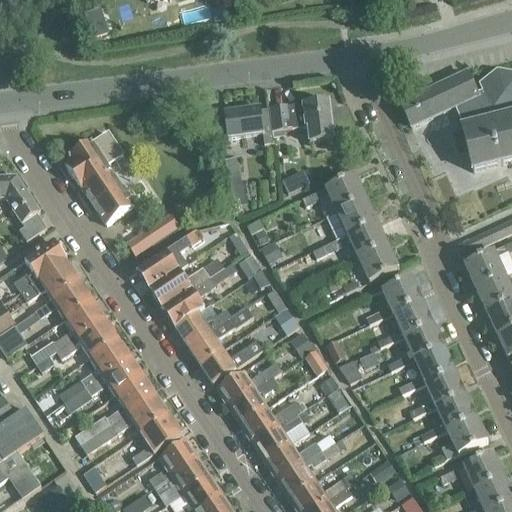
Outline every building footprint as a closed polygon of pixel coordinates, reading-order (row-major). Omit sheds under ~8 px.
[(104,5),(87,13),(101,40),(117,32),(104,5)] [(511,74),(498,73),(479,87),(480,95),(476,97),(468,78),(401,108),(412,132),(456,111),(465,131),(462,132),(473,175),(511,165),(511,74)] [(268,111),(269,112),(272,139),(283,137),(281,124),(290,123),(289,121),(303,119),(305,131),(308,131),(310,146),(332,143),(328,104),(268,111)] [(272,139),(269,112),(261,113),(259,111),(224,115),(227,141),(261,137),(262,148),(272,147),(271,139),(272,139)] [(106,169),(122,159),(108,138),(92,149),(90,146),(69,159),(70,160),(68,162),(69,164),(64,167),(81,194),(83,195),(106,229),(133,211),(106,169)] [(130,158),(116,164),(126,188),(140,182),(130,158)] [(225,164),(233,196),(241,194),(238,182),(240,181),(236,161),(225,164)] [(326,193),(337,217),(366,203),(355,179),(326,193)] [(16,180),(0,180),(0,204),(2,204),(22,232),(19,234),(26,246),(46,233),(36,218),(40,216),(16,180)] [(337,245),(348,240),(377,227),(366,203),(337,217),(326,222),(337,245)] [(511,225),(456,251),(461,261),(511,237),(511,225)] [(348,240),(359,264),(388,250),(377,227),(348,240)] [(196,236),(136,274),(149,294),(179,275),(187,269),(180,258),(201,244),(196,236)] [(340,252),(336,244),(313,256),(316,263),(340,252)] [(511,246),(464,269),(476,293),(501,281),(506,279),(511,275),(511,265),(509,259),(511,257),(511,246)] [(21,297),(66,267),(53,247),(24,266),(31,276),(14,287),(21,297)] [(388,250),(359,264),(370,288),(399,274),(388,250)] [(253,280),(253,281),(262,275),(251,260),(238,268),(248,283),(253,280)] [(149,294),(162,313),(223,273),(216,264),(185,284),(179,275),(149,294)] [(51,306),(80,287),(66,267),(21,297),(27,307),(44,295),(51,306)] [(162,313),(175,332),(197,318),(204,313),(198,304),(203,300),(204,298),(228,282),(223,273),(162,313)] [(262,275),(253,281),(260,292),(270,288),(262,275)] [(476,293),(487,316),(511,304),(511,292),(506,279),(476,293)] [(382,295),(393,319),(423,306),(411,282),(382,295)] [(64,324),(92,305),(80,287),(51,306),(34,317),(40,325),(53,317),(50,312),(54,309),(64,324)] [(309,291),(295,298),(301,309),(315,302),(309,291)] [(274,295),(266,300),(278,317),(286,312),(274,295)] [(511,304),(487,316),(498,340),(511,332),(511,304)] [(49,361),(57,356),(105,324),(92,305),(64,324),(71,336),(55,347),(54,345),(32,359),(38,369),(49,361)] [(393,319),(404,343),(433,329),(423,306),(393,319)] [(0,337),(16,327),(3,308),(0,310),(0,337)] [(242,330),(254,322),(246,312),(230,323),(187,351),(200,371),(223,355),(215,343),(235,330),(242,330)] [(197,318),(175,332),(187,351),(230,323),(226,316),(205,330),(197,318)] [(366,322),(369,329),(382,324),(379,317),(366,322)] [(280,318),(266,324),(271,337),(286,332),(280,318)] [(79,347),(90,363),(118,344),(105,324),(57,356),(62,365),(78,354),(75,350),(79,347)] [(404,343),(415,366),(444,353),(433,329),(404,343)] [(511,332),(498,340),(509,363),(511,361),(511,332)] [(302,337),(290,345),(302,362),(314,354),(302,337)] [(389,339),(365,351),(368,358),(393,346),(389,339)] [(70,404),(85,393),(131,363),(118,344),(90,363),(97,374),(59,400),(64,408),(70,404)] [(326,350),(334,367),(345,361),(337,345),(326,350)] [(223,355),(200,371),(212,390),(263,356),(257,346),(229,365),(223,355)] [(415,366),(426,390),(455,376),(444,353),(415,366)] [(305,362),(317,380),(327,374),(315,355),(305,362)] [(54,369),(49,361),(38,369),(43,376),(54,369)] [(388,368),(392,376),(403,370),(400,362),(388,368)] [(105,386),(115,400),(143,382),(131,363),(85,393),(91,402),(104,394),(101,389),(105,386)] [(353,365),(338,372),(349,388),(361,383),(353,365)] [(216,394),(228,412),(271,384),(281,377),(275,368),(250,385),(244,376),(216,394)] [(426,390),(437,413),(466,400),(455,376),(426,390)] [(325,385),(335,404),(346,398),(336,379),(325,385)] [(73,442),(80,452),(156,402),(143,382),(115,400),(124,415),(119,418),(118,415),(105,424),(104,422),(73,442)] [(228,412),(240,430),(268,412),(258,398),(263,395),(265,398),(276,391),(271,384),(228,412)] [(398,392),(402,399),(415,394),(411,386),(398,392)] [(0,426),(14,417),(3,400),(0,401),(0,426)] [(437,413),(447,437),(477,423),(466,400),(437,413)] [(133,428),(140,439),(168,420),(156,402),(80,452),(86,461),(116,441),(115,439),(133,428)] [(240,430),(253,449),(296,420),(303,416),(297,407),(274,422),(268,412),(240,430)] [(422,409),(410,415),(413,423),(426,417),(422,409)] [(0,468),(18,457),(44,439),(26,413),(0,430),(0,468)] [(168,420),(140,439),(150,453),(145,456),(143,454),(126,466),(124,463),(107,475),(113,485),(182,440),(168,420)] [(296,420),(253,449),(265,467),(292,449),(308,439),(301,428),(296,420)] [(477,423),(447,437),(453,449),(441,455),(443,459),(432,465),(435,471),(488,447),(477,423)] [(433,432),(413,442),(416,450),(437,440),(433,432)] [(265,467),(277,485),(334,448),(329,440),(299,460),(292,449),(265,467)] [(148,485),(153,493),(197,463),(185,445),(158,463),(168,478),(163,481),(160,477),(148,485)] [(277,485),(290,505),(317,487),(307,471),(311,468),(313,472),(338,455),(334,448),(277,485)] [(18,457),(0,468),(0,488),(7,483),(22,504),(41,491),(18,457)] [(464,471),(475,495),(504,482),(493,457),(464,471)] [(173,485),(182,500),(209,482),(197,463),(153,493),(159,501),(171,493),(168,489),(173,485)] [(388,464),(370,477),(378,488),(396,475),(388,464)] [(189,510),(187,511),(203,511),(222,500),(209,482),(182,500),(189,510)] [(475,495),(482,511),(499,511),(511,506),(511,498),(504,482),(475,495)] [(290,505),(294,511),(317,511),(346,493),(341,484),(323,496),(317,487),(290,505)] [(59,485),(39,501),(47,511),(54,511),(71,499),(59,485)] [(317,511),(335,511),(352,501),(346,493),(317,511)] [(124,511),(147,511),(151,510),(144,499),(124,511)] [(229,511),(222,500),(203,511),(229,511)]
